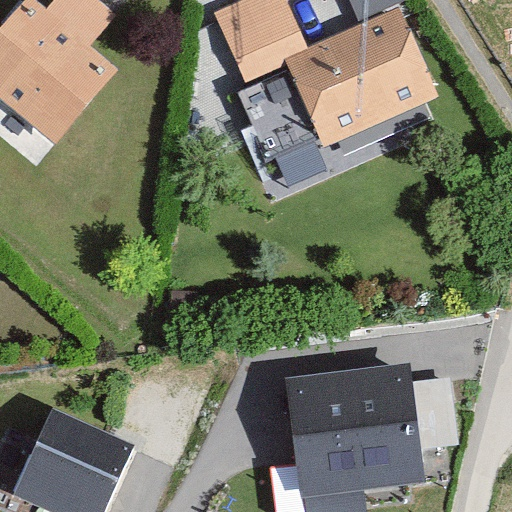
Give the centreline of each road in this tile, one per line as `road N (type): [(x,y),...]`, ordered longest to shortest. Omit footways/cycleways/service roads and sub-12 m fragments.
road 1 (residential): [(471,511),(478,460),(511,351)]
road 2 (residential): [(182,511),(260,385)]
